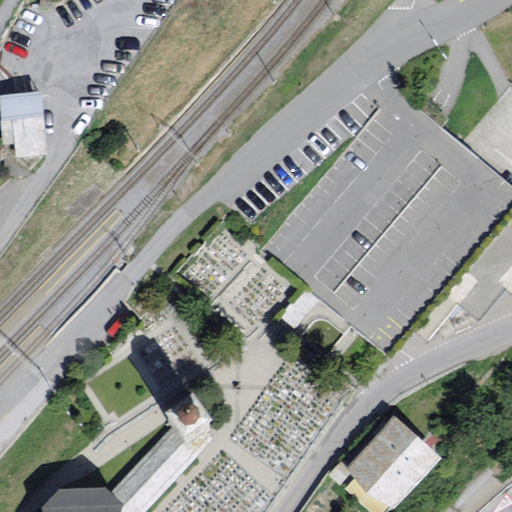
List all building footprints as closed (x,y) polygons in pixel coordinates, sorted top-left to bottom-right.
[(329,168),(246,235),(393,351),(439,294),(511,208),(511,176),(466,140),(401,91),(385,101),(387,116),(367,132),(329,168)] [(42,98),(0,101),(0,106),(3,148),(17,147),(18,162),(46,160),(42,98)] [(511,208),(439,294),(474,323),(504,287),(511,293),(511,208)] [(97,485),(64,487),(54,511),(124,511),(124,505),(122,501),(179,447),(188,444),(215,426),(194,398),(167,418),(170,426),(97,485)] [(397,511),(442,461),(393,417),(347,468),(397,511)]
